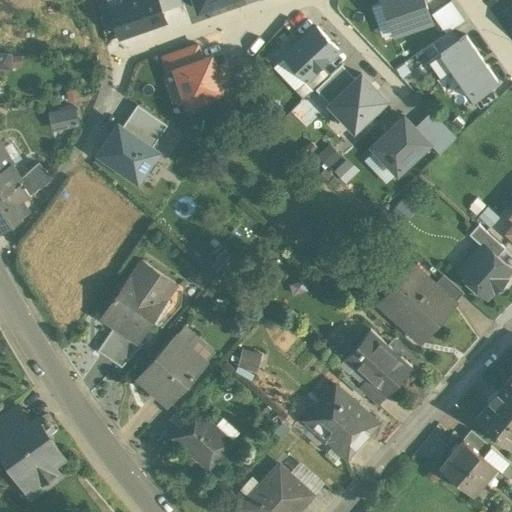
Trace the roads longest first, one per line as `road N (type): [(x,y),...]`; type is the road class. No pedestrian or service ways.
road 1 (unclassified): [(298,0),(127,58),(53,190),(0,243)]
road 2 (tertiary): [(150,511),(0,294)]
road 3 (residential): [(511,320),(339,511)]
road 4 (unclassified): [(322,0),(404,90)]
